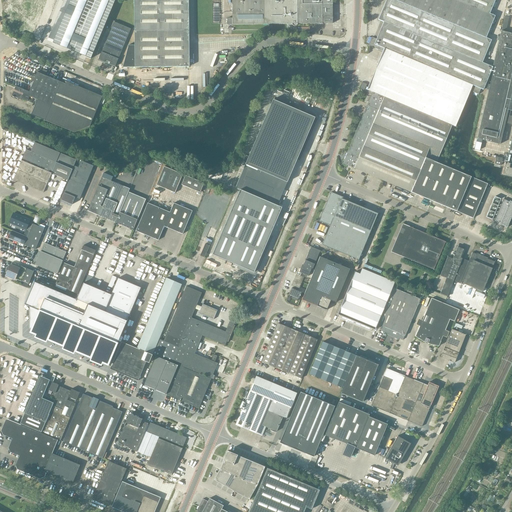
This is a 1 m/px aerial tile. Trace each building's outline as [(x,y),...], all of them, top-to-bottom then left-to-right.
[(70,0),(53,43),(54,43),(60,46),(79,0),(70,0)] [(86,0),(68,46),(71,47),(70,50),(80,54),(102,0),(86,0)] [(108,0),(85,56),(91,59),(115,0),(108,0)] [(128,49),(123,67),(189,67),(188,0),(134,0),(135,46),(128,46),(128,49)] [(232,24),(292,24),(292,25),(293,26),(294,26),(295,26),(296,26),(297,26),(297,25),(298,25),(298,24),(333,23),(333,20),(332,0),(231,0),(232,18),(227,18),(227,24),(232,24)] [(475,86),(473,92),(478,95),(478,94),(481,89),(483,90),(493,67),(482,63),(492,40),(486,38),(495,16),(490,14),(495,0),(386,0),(378,20),(384,22),(377,39),(372,37),(371,39),(369,45),(368,46),(369,46),(383,52),(385,48),(472,85),(474,86),(475,86)] [(98,60),(114,67),(115,67),(131,29),(114,22),(115,21),(110,19),(107,27),(112,29),(98,60)] [(494,66),(481,123),(477,139),(500,145),(505,123),(510,124),(511,117),(509,116),(510,111),(511,111),(511,33),(501,31),(493,66),(494,66)] [(470,92),(472,85),(385,48),(383,52),(379,62),(369,84),(368,88),(367,87),(366,90),(365,89),(367,85),(362,83),(359,90),(362,91),(372,95),(373,92),(455,127),(456,124),(457,123),(457,122),(469,93),(470,92)] [(45,120),(76,133),(77,131),(88,127),(90,127),(102,96),(62,80),(61,82),(45,76),(46,73),(36,69),(33,76),(35,77),(29,92),(16,87),(12,97),(14,97),(15,97),(26,102),(27,100),(31,102),(33,98),(38,100),(32,115),(45,120)] [(394,186),(410,193),(415,182),(425,157),(428,158),(436,162),(452,125),(373,92),(372,95),(367,105),(363,114),(347,153),(345,159),(343,164),(393,185),(394,186)] [(246,163),(235,188),(240,190),(277,206),(283,191),(315,118),(273,100),(249,156),(246,155),(243,162),(246,163)] [(511,140),(508,155),(507,155),(505,162),(504,162),(501,173),(511,175),(511,140)] [(56,173),(55,175),(65,179),(68,181),(77,160),(35,143),(32,152),(26,149),(22,159),(53,171),(56,173)] [(415,182),(410,193),(473,219),(487,184),(473,178),(438,163),(436,162),(428,158),(425,157),(415,182)] [(503,158),(497,157),(495,164),(501,166),(503,158)] [(21,160),(17,170),(47,182),(51,173),(21,160)] [(75,167),(61,200),(72,204),(75,197),(80,199),(81,196),(93,166),(81,161),(78,168),(75,167)] [(156,186),(175,194),(183,175),(164,167),(156,186)] [(47,182),(17,170),(13,180),(28,186),(43,192),(47,182)] [(181,185),(188,188),(200,193),(204,184),(185,176),(181,185)] [(139,196),(129,192),(131,189),(125,187),(123,186),(112,181),(103,177),(95,196),(88,212),(92,213),(116,223),(133,230),(134,230),(147,200),(139,196)] [(240,190),(212,255),(254,272),(282,208),(277,206),(240,190)] [(370,211),(369,210),(365,209),(355,204),(350,202),(344,200),(345,198),(340,196),(332,193),(330,196),(329,199),(329,200),(328,202),(323,212),(321,217),(320,221),(331,225),(322,245),(359,260),(378,214),(370,211)] [(495,197),(486,217),(492,220),(501,199),(495,197)] [(500,225),(507,228),(511,215),(511,202),(509,201),(509,202),(503,199),(494,222),(500,224),(500,225)] [(136,231),(147,236),(159,208),(148,203),(138,226),(136,231)] [(174,203),(170,212),(165,227),(171,229),(174,230),(183,207),(174,203)] [(192,211),(183,207),(174,230),(183,234),(192,211)] [(159,208),(147,236),(159,240),(165,227),(170,212),(159,208)] [(14,213),(10,221),(11,221),(27,228),(26,229),(30,231),(33,224),(29,222),(30,220),(20,216),(18,215),(14,213)] [(13,231),(9,239),(36,250),(44,229),(33,224),(30,231),(27,237),(13,231)] [(415,262),(434,270),(446,242),(403,224),(391,252),(415,262)] [(35,265),(57,274),(67,252),(63,251),(44,243),(38,259),(35,265)] [(205,244),(200,256),(205,258),(210,246),(205,244)] [(54,288),(76,298),(92,261),(96,251),(84,246),(74,267),(64,263),(54,288)] [(303,268),(301,268),(299,273),(309,277),(312,269),(313,269),(321,251),(311,247),(303,266),(304,267),(303,268)] [(457,247),(455,253),(454,252),(453,252),(452,253),(452,254),(453,255),(454,255),(453,259),(459,262),(460,258),(463,250),(457,247)] [(451,280),(453,281),(463,285),(464,284),(482,292),(484,287),(495,261),(494,262),(487,259),(488,258),(476,254),(472,253),(469,262),(460,258),(459,262),(451,280)] [(302,301),(324,310),(329,300),(336,303),(350,269),(320,257),(303,299),(302,298),(301,300),(302,301)] [(440,276),(446,278),(451,280),(459,262),(453,259),(448,257),(440,276)] [(7,275),(29,284),(34,271),(12,262),(9,271),(7,275)] [(381,274),(382,271),(365,264),(363,267),(381,274)] [(337,315),(375,330),(395,283),(362,269),(360,274),(355,272),(341,305),(337,315)] [(294,287),(298,289),(299,289),(304,278),(296,275),(291,286),(294,287)] [(118,277),(114,276),(110,286),(114,288),(118,277)] [(30,333),(65,348),(108,366),(123,332),(122,332),(124,329),(130,315),(129,315),(131,312),(132,310),(133,306),(134,307),(142,288),(133,284),(133,285),(127,282),(119,278),(111,295),(94,287),(94,288),(91,287),(91,286),(84,283),(77,300),(35,282),(29,294),(30,294),(30,311),(29,311),(28,311),(28,312),(28,313),(28,314),(29,315),(30,315),(30,328),(31,329),(30,333)] [(179,347),(164,341),(159,339),(182,285),(166,278),(137,348),(122,342),(110,369),(138,381),(146,362),(149,363),(152,355),(145,351),(173,362),(179,347)] [(453,281),(451,280),(446,278),(440,294),(447,297),(453,281)] [(186,287),(164,341),(179,347),(173,362),(212,378),(218,363),(195,354),(203,336),(225,345),(227,341),(228,342),(235,325),(234,325),(236,321),(231,319),(226,332),(192,318),(202,293),(186,287)] [(298,289),(294,287),(293,289),(291,289),(289,295),(292,296),(291,299),(297,301),(298,299),(301,293),(297,291),(298,289)] [(388,334),(387,335),(395,338),(396,337),(403,340),(405,336),(420,299),(411,296),(413,293),(408,291),(406,294),(393,288),(378,325),(382,326),(380,331),(388,334)] [(447,297),(440,294),(431,290),(429,296),(445,302),(447,297)] [(464,304),(463,307),(473,311),(477,303),(463,297),(465,294),(457,291),(452,303),(460,306),(461,303),(464,304)] [(432,299),(427,310),(450,320),(455,322),(460,311),(432,299)] [(199,313),(214,320),(217,311),(203,304),(199,313)] [(450,320),(427,310),(416,337),(424,343),(425,342),(429,344),(429,345),(439,347),(450,320)] [(278,323),(270,343),(283,348),(291,329),(278,323)] [(283,348),(297,354),(305,335),(291,329),(283,348)] [(463,334),(451,329),(441,357),(441,358),(448,361),(454,363),(458,353),(466,335),(463,334)] [(305,335),(297,354),(309,359),(318,340),(305,335)] [(309,374),(321,379),(334,347),(323,342),(309,374)] [(262,362),(275,368),(283,348),(270,343),(262,362)] [(321,379),(332,384),(345,351),(335,347),(334,347),(321,379)] [(275,368),(289,374),(297,354),(283,348),(275,368)] [(332,384),(343,388),(356,356),(345,351),(332,384)] [(297,354),(289,374),(301,379),(309,359),(297,354)] [(155,356),(143,385),(166,394),(178,365),(155,356)] [(343,388),(341,393),(352,397),(367,360),(356,356),(343,388)] [(367,360),(352,397),(363,402),(378,365),(367,360)] [(181,400),(199,408),(211,379),(179,366),(167,395),(180,400),(180,401),(180,402),(181,400)] [(411,422),(422,426),(426,417),(439,386),(429,382),(428,386),(387,369),(372,406),(411,422)] [(25,413),(20,424),(41,433),(55,400),(44,395),(45,392),(48,393),(48,394),(51,395),(52,392),(55,393),(54,396),(57,397),(61,386),(59,385),(58,385),(52,382),(52,383),(49,381),(50,380),(44,378),(40,376),(37,384),(34,392),(25,413)] [(274,384),(257,377),(237,425),(263,436),(266,428),(277,432),(283,418),(287,419),(298,394),(274,384)] [(62,387),(43,433),(60,441),(76,404),(67,400),(68,397),(76,400),(80,393),(71,389),(71,391),(66,389),(62,387)] [(279,443),(288,446),(313,457),(314,456),(318,446),(335,406),(300,392),(283,435),(279,443)] [(93,398),(83,394),(63,442),(73,446),(103,459),(108,446),(122,412),(113,408),(113,407),(98,400),(99,400),(95,398),(93,397),(93,398)] [(325,435),(347,444),(343,454),(350,457),(354,447),(374,456),(387,424),(368,416),(369,415),(339,402),(325,435)] [(123,446),(137,452),(145,431),(149,423),(142,421),(143,419),(130,414),(118,441),(124,444),(123,446)] [(45,472),(73,484),(80,465),(52,454),(58,440),(8,420),(3,432),(14,437),(13,438),(14,439),(10,450),(21,454),(20,456),(22,456),(17,467),(39,476),(44,474),(45,472)] [(150,422),(146,432),(183,447),(187,437),(176,433),(150,422)] [(385,459),(388,460),(397,465),(398,466),(401,460),(410,444),(397,436),(385,459)] [(159,438),(153,451),(177,461),(182,448),(159,438)] [(177,461),(153,451),(148,465),(171,474),(177,461)] [(237,455),(228,451),(224,460),(233,464),(237,455)] [(242,457),(237,455),(233,464),(238,466),(242,457)] [(242,457),(238,466),(242,468),(246,458),(242,457)] [(242,468),(238,477),(244,480),(252,461),(246,458),(242,468)] [(233,464),(224,460),(219,470),(238,477),(242,468),(238,466),(233,464)] [(111,506),(127,469),(109,461),(95,494),(93,498),(111,506)] [(252,461),(244,480),(251,482),(258,464),(252,461)] [(258,464),(251,482),(256,484),(264,466),(258,464)] [(303,511),(306,506),(311,508),(319,490),(266,468),(248,511),(303,511)] [(219,470),(214,479),(249,499),(256,485),(238,477),(219,470)] [(112,507),(123,511),(154,511),(160,497),(122,481),(112,507)] [(227,511),(222,509),(223,506),(209,498),(208,502),(203,499),(198,507),(195,511),(227,511)]
